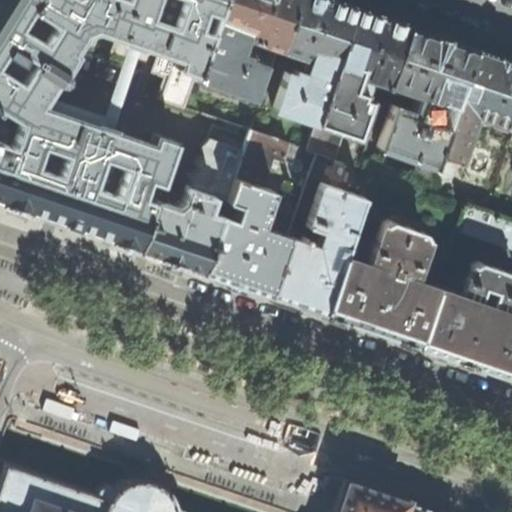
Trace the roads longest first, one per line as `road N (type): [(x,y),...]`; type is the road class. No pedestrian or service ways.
road 1 (tertiary): [(511,407),(0,233)]
road 2 (tertiary): [(15,335),(510,511)]
